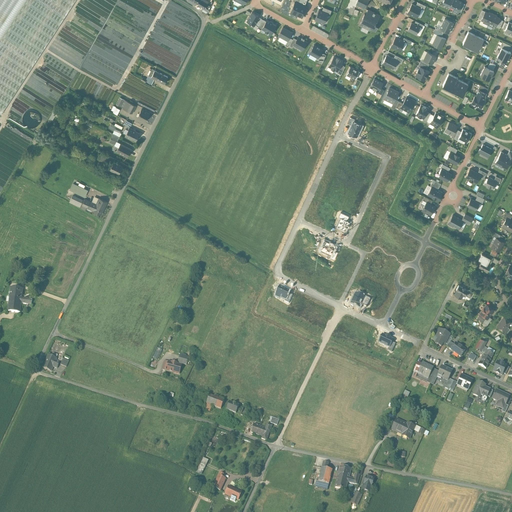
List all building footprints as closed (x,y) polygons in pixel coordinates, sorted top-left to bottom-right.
[(25,0),(0,39),(0,113),(1,114),(75,0),(25,0)] [(0,0),(0,39),(25,0),(0,0)] [(297,1),(292,12),(304,17),(308,6),(306,5),(307,0),(298,0),(298,2),(297,1)] [(350,0),(347,7),(346,7),(345,11),(352,14),(356,4),(357,0),(350,0)] [(453,0),(450,7),(451,6),(454,8),(453,9),(453,10),(458,12),(458,11),(458,12),(460,8),(459,7),(462,2),(458,0),(453,0)] [(415,5),(411,3),(407,12),(417,16),(422,8),(424,9),(426,5),(417,1),(415,5)] [(328,13),(319,9),(315,20),(324,23),(328,13)] [(368,9),(366,14),(364,13),(362,18),(362,19),(360,23),(362,24),(362,25),(369,29),(370,28),(375,30),(377,26),(374,24),(376,20),(377,20),(380,15),(368,9)] [(488,13),(485,11),(481,20),(483,21),(483,22),(488,24),(493,13),(489,12),(488,13)] [(252,12),(247,21),(255,25),(260,16),(252,12)] [(493,13),(488,24),(493,27),(493,26),(496,27),(500,18),(497,16),(497,15),(494,14),(493,13)] [(439,28),(448,33),(453,23),(445,18),(439,28)] [(276,25),(267,20),(262,28),(265,30),(264,32),(268,34),(269,32),(271,34),(276,25)] [(410,22),(407,29),(417,33),(420,26),(422,27),(424,24),(415,20),(413,23),(410,22)] [(313,25),(311,30),(325,37),(328,33),(313,25)] [(292,32),(283,27),(278,35),(288,41),(292,32)] [(487,40),(468,31),(463,42),(477,49),(480,43),(485,45),(487,40)] [(437,34),(432,44),(439,48),(441,49),(446,39),(437,34)] [(302,38),(298,36),(293,45),(303,50),(307,41),(304,39),(302,38),(302,37),(302,38)] [(401,40),(394,36),(389,45),(400,50),(404,41),(410,44),(411,41),(402,37),(401,40)] [(501,47),(496,57),(506,62),(511,52),(508,50),(511,46),(502,41),(500,46),(501,47)] [(314,44),(309,53),(318,58),(323,49),(314,44)] [(420,58),(418,61),(427,65),(428,62),(433,64),(437,56),(425,51),(422,59),(420,58)] [(396,60),(400,62),(402,58),(394,54),(392,58),(384,54),(380,62),(392,68),(396,60)] [(337,71),(343,60),(332,55),(327,66),(337,71)] [(425,69),(427,65),(418,61),(416,65),(418,66),(414,75),(423,80),(428,70),(425,69)] [(488,79),(494,65),(488,62),(486,67),(483,66),(479,75),(488,79)] [(355,77),(359,70),(351,65),(347,73),(355,77)] [(168,77),(160,73),(152,69),(149,76),(154,79),(164,84),(168,77)] [(469,84),(449,74),(442,86),(463,96),(469,84)] [(154,79),(149,76),(146,82),(151,84),(154,79)] [(381,82),(372,77),(367,86),(376,91),(381,82)] [(487,88),(478,84),(469,102),(481,108),(485,99),(484,98),(485,96),(483,95),(487,88)] [(392,107),(395,100),(392,98),(396,91),(387,86),(381,99),(389,103),(387,106),(391,108),(392,107)] [(407,112),(413,100),(402,94),(399,102),(395,100),(392,107),(396,109),(397,107),(407,112)] [(55,106),(44,100),(41,106),(52,112),(55,106)] [(132,104),(127,101),(123,108),(123,109),(128,111),(132,104)] [(423,118),(424,118),(427,111),(429,108),(421,104),(416,114),(423,118)] [(113,105),(111,111),(118,114),(120,108),(113,105)] [(146,111),(142,109),(137,117),(146,121),(149,114),(146,112),(146,111)] [(434,115),(430,123),(438,127),(444,117),(436,112),(434,115)] [(351,123),(348,131),(357,135),(362,124),(354,120),(355,117),(350,115),(348,121),(351,123)] [(450,121),(445,130),(453,134),(457,125),(450,121)] [(136,130),(129,127),(125,136),(136,141),(139,133),(135,131),(136,130)] [(472,133),(463,129),(461,131),(458,138),(467,142),(472,133)] [(131,149),(121,144),(119,148),(117,152),(127,157),(131,149)] [(478,151),(488,156),(490,152),(492,149),(483,144),(481,147),(480,147),(478,151)] [(450,151),(455,153),(457,149),(450,145),(448,150),(450,151)] [(501,151),(495,163),(507,169),(511,158),(511,151),(509,150),(508,154),(501,151)] [(456,164),(460,156),(458,155),(455,153),(450,151),(448,155),(449,155),(447,159),(456,164)] [(123,166),(114,162),(110,170),(119,174),(123,166)] [(478,173),(479,169),(471,166),(465,177),(468,179),(467,180),(473,183),(474,181),(477,183),(480,177),(481,175),(478,173)] [(438,176),(447,181),(452,173),(448,171),(441,168),(439,172),(440,173),(438,176)] [(487,173),(479,169),(478,173),(481,175),(480,177),(485,179),(487,173)] [(484,184),(493,189),(498,180),(489,175),(484,184)] [(431,186),(438,189),(441,183),(433,179),(430,186),(431,186)] [(87,190),(73,184),(70,190),(84,196),(87,190)] [(427,194),(438,200),(442,192),(438,189),(431,186),(427,194)] [(83,200),(73,196),(70,202),(74,204),(80,206),(83,200)] [(107,202),(99,198),(96,204),(89,201),(87,207),(94,210),(93,211),(101,215),(107,202)] [(480,203),(470,199),(467,206),(476,211),(480,203)] [(426,202),(422,209),(422,210),(426,213),(426,212),(431,214),(435,206),(430,204),(426,202)] [(340,217),(336,225),(345,230),(349,221),(346,219),(348,216),(340,212),(338,216),(340,217)] [(473,218),(465,214),(462,220),(463,221),(470,224),(473,218)] [(462,220),(452,216),(448,224),(459,229),(463,221),(462,220)] [(509,220),(506,218),(502,225),(505,227),(505,228),(511,230),(511,227),(511,221),(509,220)] [(496,237),(491,247),(498,251),(503,241),(497,238),(496,237)] [(325,239),(320,249),(331,254),(330,256),(334,258),(338,251),(333,249),(335,244),(332,243),(333,242),(329,240),(329,241),(325,239)] [(484,255),(482,255),(480,260),(481,261),(482,260),(488,263),(489,260),(485,258),(486,256),(484,255)] [(488,263),(482,260),(481,261),(478,267),(481,269),(481,270),(482,270),(487,272),(490,265),(488,263)] [(468,291),(459,285),(456,290),(457,290),(454,295),(461,299),(463,294),(465,295),(468,291)] [(23,289),(11,287),(9,302),(21,303),(22,298),(23,289)] [(289,292),(280,287),(276,296),(279,297),(280,296),(286,299),(288,294),(289,292)] [(356,292),(351,303),(360,307),(361,303),(367,305),(370,298),(356,292)] [(21,303),(9,302),(8,311),(20,312),(21,303)] [(493,310),(486,304),(484,308),(483,307),(481,310),(482,310),(480,313),(486,317),(487,319),(489,316),(490,315),(493,310)] [(487,319),(486,317),(483,322),(487,325),(492,319),(489,316),(487,319)] [(504,317),(497,326),(504,330),(504,331),(507,327),(510,322),(504,317)] [(507,327),(504,331),(504,330),(502,333),(505,335),(510,329),(507,327)] [(449,335),(438,329),(435,335),(439,336),(435,344),(441,346),(443,343),(445,344),(448,337),(449,335)] [(379,343),(389,348),(392,342),(393,339),(383,335),(379,343)] [(483,340),(478,350),(481,352),(484,347),(487,342),(483,340)] [(465,350),(456,343),(454,345),(451,350),(460,357),(465,350)] [(484,347),(481,352),(485,353),(484,356),(491,360),(491,359),(490,359),(493,354),(490,352),(491,350),(488,348),(487,349),(484,347)] [(157,348),(152,358),(157,360),(162,350),(157,348)] [(476,357),(470,353),(468,358),(473,362),(476,357)] [(57,358),(48,355),(43,367),(51,371),(53,367),(57,368),(60,362),(56,360),(57,358)] [(188,358),(180,355),(178,362),(186,365),(188,358)] [(491,360),(484,356),(479,364),(486,368),(491,360)] [(182,365),(168,361),(168,362),(165,361),(162,369),(179,374),(182,365)] [(501,363),(498,361),(493,371),(496,373),(499,374),(502,375),(503,373),(506,366),(506,365),(504,364),(501,362),(501,363)] [(433,368),(422,363),(421,364),(418,373),(417,373),(418,373),(424,375),(424,376),(428,378),(430,376),(433,368)] [(452,371),(442,366),(439,371),(437,375),(448,380),(449,378),(452,371)] [(472,380),(461,375),(457,384),(468,390),(472,380)] [(448,380),(445,386),(450,388),(453,382),(453,381),(449,378),(448,380)] [(483,384),(478,382),(472,394),(480,398),(481,395),(483,396),(483,397),(482,399),(482,400),(485,401),(487,396),(490,390),(490,389),(483,386),(483,384)] [(509,396),(496,390),(493,398),(500,402),(498,406),(503,408),(503,409),(505,405),(509,396)] [(206,403),(212,405),(221,409),(224,401),(210,395),(206,403)] [(239,405),(230,401),(226,409),(236,413),(239,405)] [(258,413),(244,407),(241,415),(255,421),(258,413)] [(506,411),(502,422),(510,426),(511,421),(511,419),(506,417),(508,412),(506,411)] [(279,420),(273,417),(270,423),(277,425),(279,420)] [(403,422),(396,419),(391,430),(398,433),(403,422)] [(407,424),(403,422),(398,433),(402,435),(402,436),(409,439),(413,430),(415,427),(407,423),(407,424)] [(266,428),(254,424),(251,432),(262,436),(262,438),(266,440),(272,425),(267,424),(266,428)] [(207,460),(203,458),(195,473),(200,475),(207,460)] [(350,469),(340,466),(338,474),(346,476),(345,479),(348,480),(348,477),(349,473),(350,469)] [(327,469),(322,467),(320,473),(318,480),(318,482),(329,484),(332,470),(327,469)] [(346,476),(338,474),(337,477),(335,487),(340,489),(341,489),(345,490),(347,482),(348,480),(345,479),(346,476)] [(359,475),(354,474),(353,479),(348,477),(348,480),(347,482),(356,485),(359,475)] [(374,479),(366,477),(363,487),(366,488),(365,491),(370,493),(371,489),(374,479)] [(224,483),(217,480),(213,488),(220,491),(224,483)] [(329,484),(318,482),(316,481),(314,490),(323,492),(323,491),(327,492),(327,490),(329,484)] [(234,489),(229,487),(225,494),(232,497),(231,499),(230,500),(235,502),(235,501),(236,499),(238,500),(242,493),(238,491),(234,489)]
